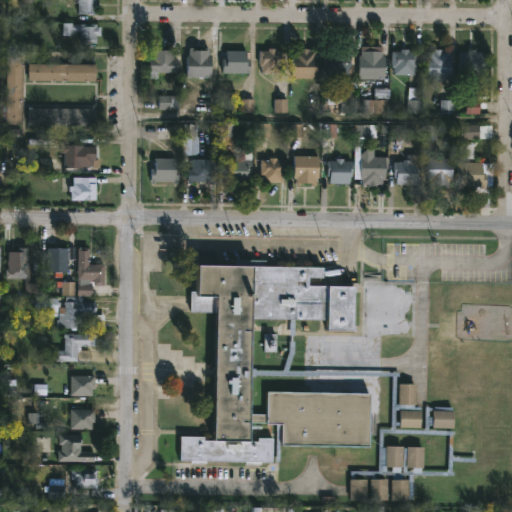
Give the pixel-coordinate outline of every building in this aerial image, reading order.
[(96,0),(96,2),(98,2),(98,6),(96,6),(96,14),(77,14),(77,5),(76,5),(76,0),(96,0)] [(71,23),(71,24),(96,23),(96,26),(100,26),(100,35),(96,36),(96,43),(80,43),(80,31),(71,31),(71,35),(62,36),(62,23),(71,23)] [(195,48),(195,50),(206,50),(206,48),(212,48),(212,55),(213,55),(213,77),(188,77),(188,55),(191,55),(191,47),(195,48)] [(274,48),(275,51),(283,50),(284,68),(279,68),(279,73),(261,73),(261,66),(258,66),(258,50),(274,48)] [(314,51),(314,55),(316,55),(316,78),(291,78),(292,51),(300,51),(300,48),(308,48),(308,51),(314,51)] [(352,51),(352,74),(329,74),(329,67),(326,67),(327,51),(335,51),(335,49),(343,49),(343,51),(352,51)] [(383,49),(383,56),(386,56),(386,79),(361,79),(361,56),(363,56),(363,49),(368,49),(368,50),(379,50),(379,49),(383,49)] [(410,49),(410,51),(421,51),(421,70),(416,70),(417,75),(395,75),(395,67),(393,68),(393,51),(410,49)] [(445,49),(445,51),(451,51),(451,53),(453,53),(453,79),(428,79),(428,56),(430,56),(430,52),(436,52),(436,49),(445,49)] [(478,50),(478,52),(487,52),(486,68),(484,68),(484,75),(463,75),(464,68),(461,68),(461,52),(470,52),(470,49),(478,50)] [(175,50),(175,58),(179,58),(179,73),(159,73),(159,79),(151,79),(151,58),(155,58),(154,51),(155,50),(175,50)] [(246,50),(246,58),(249,58),(249,73),(221,73),(221,58),(225,58),(225,50),(246,50)] [(23,57),(22,119),(24,119),(24,126),(5,126),(5,57),(23,57)] [(95,81),(27,80),(27,63),(95,64),(95,81)] [(358,81),(357,90),(355,90),(354,113),(341,113),(342,80),(358,81)] [(389,87),(389,113),(364,113),(364,100),(376,99),(376,87),(389,87)] [(422,87),(422,114),(409,114),(410,88),(422,87)] [(94,109),(94,125),(26,124),(27,107),(94,109)] [(198,123),(199,155),(183,155),(184,124),(198,123)] [(479,138),(466,138),(466,127),(468,127),(468,125),(494,125),(494,138),(479,138)] [(82,145),(82,147),(94,146),(94,160),(100,160),(100,169),(91,169),(91,167),(63,167),(63,153),(60,153),(60,145),(82,145)] [(375,149),(375,157),(389,157),(389,180),(385,180),(385,185),(380,185),(380,187),(371,187),(371,184),(364,184),(364,179),(360,179),(360,149),(375,149)] [(254,152),(253,184),(246,184),(246,181),(224,181),(225,161),(228,161),(228,159),(246,159),(247,153),(254,152)] [(320,157),(319,184),(302,183),(302,186),(297,186),(297,180),(294,180),(295,156),(320,157)] [(177,169),(177,171),(180,171),(180,184),(175,184),(175,181),(157,180),(157,184),(152,184),(152,171),(155,171),(155,158),(177,158),(177,169)] [(279,158),(279,160),(288,160),(288,175),(285,174),(285,183),(264,182),(264,175),(262,175),(263,159),(279,158)] [(354,161),(353,177),(352,177),(351,185),(331,184),(331,177),(329,176),(329,161),(338,161),(338,158),(354,161)] [(455,158),(455,181),(452,181),(452,188),(448,188),(448,185),(437,185),(437,187),(433,187),(433,180),(430,180),(430,158),(455,158)] [(213,160),(213,169),(216,169),(216,184),(212,184),(212,181),(189,181),(189,169),(192,169),(191,160),(193,159),(213,159),(213,160)] [(412,160),(412,162),(421,162),(420,178),(419,178),(419,184),(398,184),(398,178),(396,178),(396,162),(412,160)] [(482,162),(482,164),(493,163),(493,186),(485,186),(485,189),(480,189),(480,186),(462,186),(462,189),(457,189),(457,162),(482,162)] [(95,191),(95,200),(69,200),(69,191),(68,191),(68,186),(72,186),(72,177),(96,177),(95,191)] [(29,265),(29,282),(40,282),(40,296),(24,296),(24,278),(4,279),(4,269),(7,269),(7,252),(16,252),(16,248),(28,248),(28,244),(35,244),(35,265),(29,265)] [(68,259),(67,273),(46,272),(46,264),(45,264),(47,247),(67,249),(67,259),(68,259)] [(88,248),(88,264),(103,264),(103,286),(93,285),(93,280),(89,280),(89,284),(91,284),(91,296),(76,296),(76,248),(88,248)] [(263,258),(263,264),(321,265),(321,276),(316,276),(315,283),(353,284),(352,328),(326,328),(326,320),(251,319),(249,412),(264,413),(264,390),(368,392),(367,445),(279,444),(279,422),(249,422),(248,440),(255,440),(255,437),(270,437),(270,461),(258,461),(258,464),(242,464),(242,461),(203,460),(203,463),(187,462),(187,460),(177,459),(177,435),(201,435),(201,439),(212,439),(215,311),(187,311),(187,289),(197,289),(198,261),(247,262),(247,258),(263,258)] [(72,284),(62,284),(62,296),(72,296),(72,284)] [(82,297),(82,302),(95,302),(95,315),(103,315),(103,328),(88,328),(88,317),(76,316),(76,331),(70,331),(70,328),(56,328),(56,320),(58,320),(58,317),(48,317),(48,312),(33,313),(33,298),(57,298),(57,302),(60,303),(60,307),(63,307),(63,302),(64,302),(64,296),(82,297)] [(73,334),(95,335),(95,346),(79,346),(79,350),(90,350),(90,363),(55,362),(55,351),(63,351),(62,334),(73,334)] [(91,396),(69,396),(69,376),(94,376),(94,389),(91,389),(91,396)] [(416,402),(398,402),(399,382),(416,382),(416,402)] [(420,409),(420,426),(399,425),(400,408),(420,409)] [(454,409),(453,427),(433,426),(433,408),(454,409)] [(91,430),(69,429),(69,409),(94,410),(94,423),(91,423),(91,430)] [(473,432),(472,452),(455,451),(456,429),(473,430),(473,432)] [(79,435),(79,452),(93,452),(93,462),(56,462),(56,452),(60,452),(60,445),(57,445),(57,435),(79,435)] [(446,437),(445,467),(430,466),(431,437),(446,437)] [(403,446),(402,466),(401,466),(401,471),(392,471),(392,466),(385,465),(386,445),(403,446)] [(423,446),(422,467),(420,467),(420,473),(412,472),(412,466),(405,466),(406,445),(423,446)] [(98,479),(97,489),(72,489),(72,480),(69,480),(69,469),(96,470),(96,479),(98,479)] [(436,495),(416,495),(415,477),(436,477),(436,495)] [(65,479),(64,500),(47,499),(47,486),(49,486),(50,478),(65,479)] [(366,500),(348,500),(349,478),(367,478),(366,500)] [(388,499),(370,499),(370,478),(387,478),(388,499)] [(408,500),(391,500),(391,478),(408,478),(408,500)]
